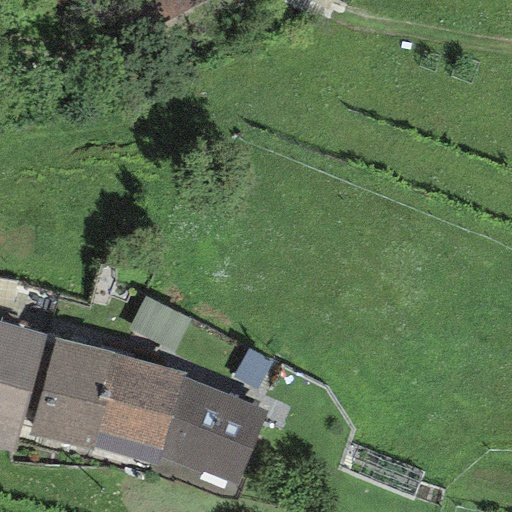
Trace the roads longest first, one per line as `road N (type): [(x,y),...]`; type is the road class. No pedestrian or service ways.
road 1 (track): [(0,47),(103,54),(151,43),(226,0)]
road 2 (track): [(308,0),(511,44)]
